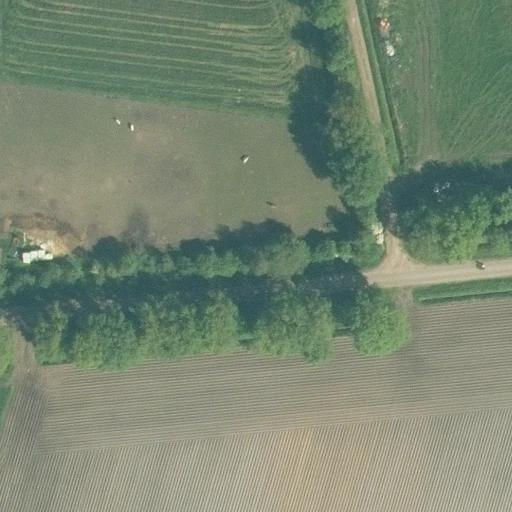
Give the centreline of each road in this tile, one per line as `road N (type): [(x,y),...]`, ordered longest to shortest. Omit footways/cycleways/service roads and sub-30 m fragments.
road 1 (unclassified): [(398,277),(0,318)]
road 2 (track): [(398,277),(345,0)]
